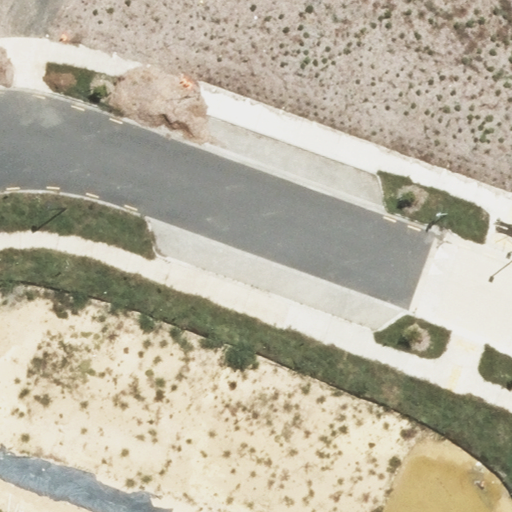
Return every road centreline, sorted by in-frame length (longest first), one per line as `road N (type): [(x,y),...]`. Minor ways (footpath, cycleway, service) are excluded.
road 1 (residential): [(511,302),(70,143),(0,134)]
road 2 (track): [(0,133),(41,0)]
